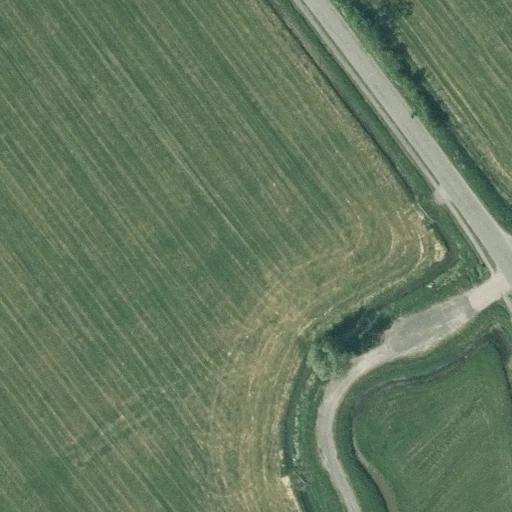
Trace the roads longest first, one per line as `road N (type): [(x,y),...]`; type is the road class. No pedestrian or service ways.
road 1 (unclassified): [(351,511),(323,438),(334,390),(355,368),(511,278)]
road 2 (tertiary): [(511,262),(315,0)]
